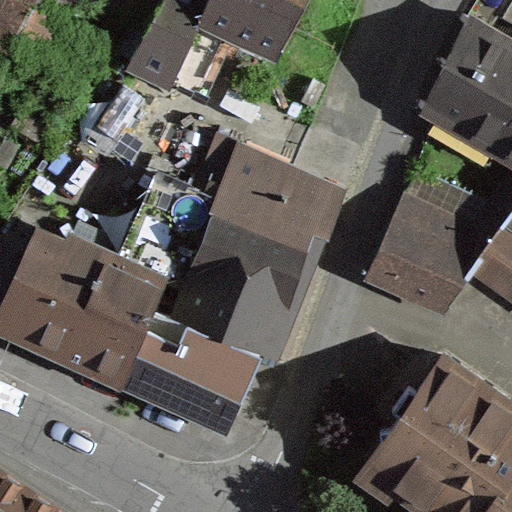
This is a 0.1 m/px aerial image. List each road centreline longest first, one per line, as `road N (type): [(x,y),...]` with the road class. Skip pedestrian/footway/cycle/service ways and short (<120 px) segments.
road 1 (residential): [(444,0),(393,93),(258,511)]
road 2 (unclassified): [(0,401),(211,511)]
